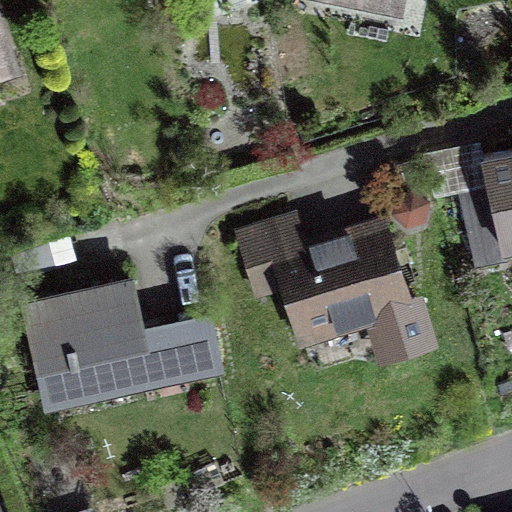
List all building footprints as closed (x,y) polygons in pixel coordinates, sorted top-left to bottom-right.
[(5,0),(0,0),(0,86),(31,76),(5,0)] [(275,0),(275,2),(406,26),(411,0),(275,0)] [(506,257),(511,256),(511,160),(487,165),(506,257)] [(425,322),(395,225),(305,253),(296,224),(237,243),(258,312),(286,303),(304,360),(425,322)] [(231,386),(219,324),(146,338),(137,291),(26,312),(48,421),(231,386)]
